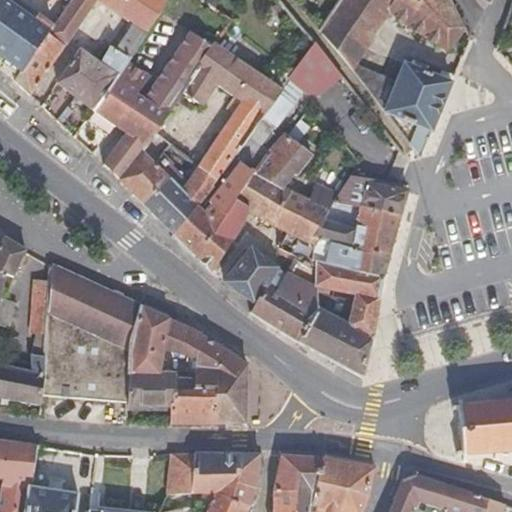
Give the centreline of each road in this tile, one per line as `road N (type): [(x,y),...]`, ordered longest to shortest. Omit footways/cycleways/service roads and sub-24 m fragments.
road 1 (residential): [(0,430),(215,439)]
road 2 (secondary): [(0,141),(165,272)]
road 3 (residential): [(165,272),(315,389)]
road 4 (residential): [(0,200),(104,273),(165,272)]
road 5 (residential): [(215,439),(271,440),(315,389)]
